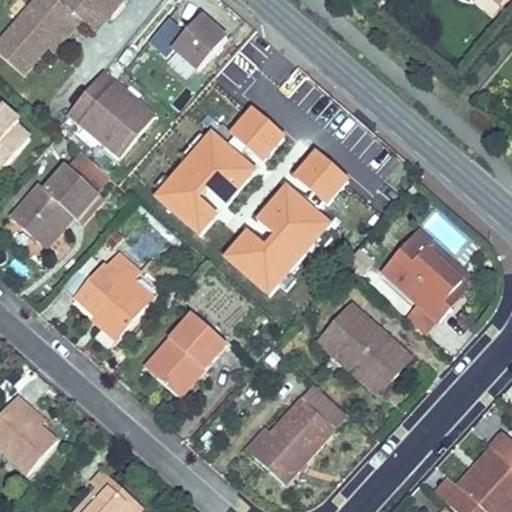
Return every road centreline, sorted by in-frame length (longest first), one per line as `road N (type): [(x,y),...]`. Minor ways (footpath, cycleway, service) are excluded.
road 1 (secondary): [(511,213),(264,0)]
road 2 (residential): [(217,511),(0,315)]
road 3 (residential): [(356,511),(492,359)]
